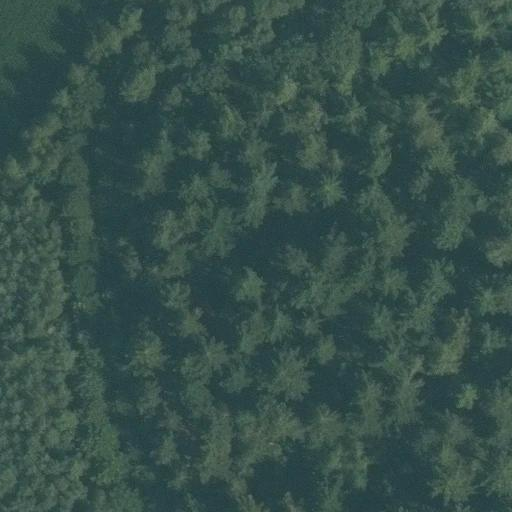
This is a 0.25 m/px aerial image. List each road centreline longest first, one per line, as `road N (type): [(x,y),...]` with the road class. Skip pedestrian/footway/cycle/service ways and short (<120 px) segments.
road 1 (track): [(103,325),(94,113),(124,48),(174,0)]
road 2 (track): [(148,511),(114,438),(103,325)]
